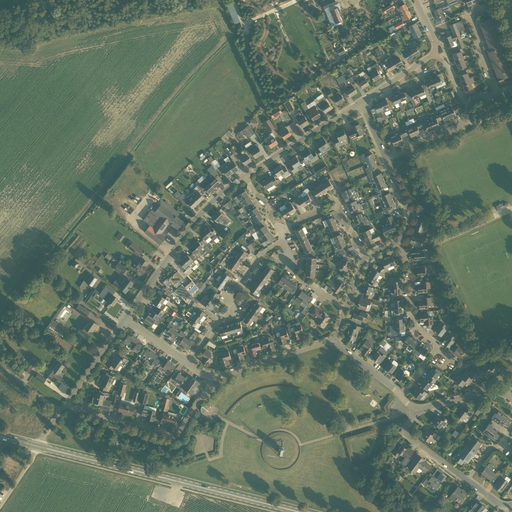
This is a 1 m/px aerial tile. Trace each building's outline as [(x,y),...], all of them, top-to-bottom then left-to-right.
[(331,14),(335,23),(344,20),(343,19),(339,8),(340,7),(338,3),(337,4),(335,0),(327,0),(322,2),(323,4),(328,15),(331,14)] [(400,14),(403,13),(408,10),(405,4),(404,1),(395,6),(400,14)] [(240,22),(233,3),(229,5),(236,23),(240,22)] [(386,13),(395,7),(393,4),(383,9),(386,13)] [(452,15),(450,8),(448,5),(447,5),(441,8),(434,11),(438,21),(445,19),(445,18),(452,15)] [(411,20),(409,18),(411,17),(408,10),(403,13),(400,14),(400,15),(403,21),(406,20),(407,22),(411,20)] [(483,27),(494,23),(492,18),(495,17),(494,15),(479,21),(480,23),(481,23),(483,27)] [(455,37),(460,36),(459,32),(461,31),(465,29),(461,21),(450,25),(454,34),(455,37)] [(412,32),(419,29),(416,23),(410,26),(409,24),(403,27),(405,31),(410,29),(412,32)] [(485,33),(496,29),(494,23),(483,27),(485,33)] [(411,40),(422,35),(419,29),(412,32),(413,36),(409,38),(411,40)] [(488,39),(499,35),(496,29),(485,33),(488,39)] [(457,44),(455,37),(454,34),(445,38),(448,47),(457,44)] [(490,46),(501,42),(499,35),(488,39),(490,46)] [(462,39),(460,36),(455,37),(457,44),(459,49),(471,45),(468,37),(462,39)] [(413,56),(420,52),(413,42),(410,44),(413,49),(410,51),(413,56)] [(490,53),(501,49),(500,48),(503,47),(501,42),(490,46),(492,51),(489,52),(490,53)] [(407,53),(404,48),(401,50),(407,60),(413,56),(410,51),(407,53)] [(492,60),(503,55),(501,49),(490,53),(492,60)] [(397,67),(403,63),(396,51),(393,53),(397,60),(393,61),(393,62),(397,67)] [(455,60),(463,56),(461,51),(453,54),(455,60)] [(495,66),(506,62),(503,55),(492,60),(495,66)] [(457,65),(465,61),(463,56),(455,60),(457,65)] [(390,71),(397,67),(393,62),(393,61),(390,57),(384,61),(390,71)] [(459,70),(467,67),(465,61),(457,65),(459,70)] [(497,72),(508,68),(506,62),(495,66),(497,72)] [(377,71),(377,70),(380,68),(377,63),(373,65),(370,67),(372,70),(369,72),(371,75),(374,81),(381,77),(377,71)] [(500,79),(511,74),(508,68),(497,72),(500,79)] [(351,69),(348,71),(351,77),(354,81),(355,83),(358,81),(354,75),(351,69)] [(366,73),(365,74),(360,77),(362,81),(359,83),(362,89),(369,84),(366,79),(369,77),(366,73)] [(439,77),(433,80),(436,87),(442,84),(441,84),(442,83),(445,82),(441,73),(438,75),(439,77)] [(461,81),(469,78),(467,73),(459,76),(461,81)] [(511,81),(511,74),(511,75),(511,74),(500,79),(500,80),(498,80),(500,85),(504,83),(504,84),(511,81)] [(343,75),(336,78),(339,84),(344,81),(346,80),(343,75)] [(351,83),(354,81),(351,77),(346,80),(344,81),(349,90),(347,91),(350,96),(357,92),(354,87),(351,83)] [(463,86),(471,83),(469,78),(461,81),(463,86)] [(428,92),(432,90),(432,89),(436,87),(433,80),(427,82),(428,84),(425,85),(425,84),(428,92)] [(465,91),(473,88),(471,83),(463,86),(465,91)] [(428,92),(425,84),(422,85),(423,88),(417,90),(420,96),(426,94),(429,101),(429,102),(432,101),(431,99),(429,94),(428,92)] [(420,96),(417,90),(411,93),(410,90),(407,92),(411,100),(414,109),(418,107),(417,105),(414,99),(420,96)] [(341,95),(338,91),(335,93),(338,97),(334,99),(338,105),(345,100),(341,95)] [(411,100),(407,92),(407,93),(405,94),(404,93),(398,95),(401,101),(406,99),(406,102),(411,100)] [(401,101),(398,95),(392,98),(391,95),(388,97),(392,105),(395,104),(398,103),(400,106),(402,105),(401,101)] [(328,103),(326,99),(324,96),(318,100),(317,98),(314,99),(317,105),(318,106),(321,105),(322,107),(322,108),(325,113),(332,108),(328,103)] [(380,102),(385,112),(386,115),(388,114),(391,113),(389,110),(393,109),(392,105),(388,97),(385,98),(386,100),(381,103),(381,102),(380,102)] [(289,112),(294,110),(289,100),(288,101),(284,103),(289,112)] [(309,119),(310,118),(304,109),(308,107),(305,102),(301,104),(309,119)] [(385,112),(380,102),(380,103),(378,104),(377,104),(376,104),(375,105),(378,113),(381,112),(383,117),(381,118),(380,117),(377,118),(378,122),(387,118),(386,115),(385,112)] [(457,111),(461,109),(458,102),(450,106),(449,104),(445,106),(450,118),(456,115),(454,111),(457,110),(457,111)] [(444,104),(435,108),(436,110),(438,114),(439,117),(442,116),(444,121),(450,118),(445,106),(444,104)] [(318,106),(317,105),(315,106),(314,106),(308,110),(311,114),(310,115),(314,120),(321,115),(318,110),(319,109),(318,106)] [(279,108),(270,113),(273,118),(282,113),(279,108)] [(305,117),(302,114),(301,112),(300,113),(301,115),(296,118),(302,128),(309,123),(305,117)] [(433,116),(434,119),(430,121),(434,129),(440,126),(437,121),(440,119),(439,117),(438,114),(436,115),(433,116)] [(425,120),(422,121),(420,122),(423,128),(424,127),(423,127),(426,126),(428,131),(434,129),(430,121),(429,117),(426,119),(425,120)] [(270,131),(275,128),(269,119),(264,122),(270,131)] [(416,135),(421,133),(419,129),(423,128),(420,122),(419,119),(414,121),(415,122),(411,124),(416,135)] [(351,139),(359,135),(363,133),(359,124),(353,127),(354,130),(348,133),(351,139)] [(416,135),(411,124),(406,126),(406,125),(402,126),(403,130),(406,137),(406,136),(410,134),(411,137),(416,135)] [(249,138),(253,135),(255,133),(249,125),(243,130),(249,138)] [(284,139),(291,134),(286,126),(279,131),(281,134),(284,139)] [(337,147),(345,143),(343,139),(347,137),(343,130),(336,133),(338,137),(334,139),(337,147)] [(399,132),(400,134),(396,136),(399,144),(404,142),(402,138),(406,136),(406,137),(403,130),(399,132)] [(394,132),(394,131),(386,135),(388,138),(386,139),(389,145),(393,143),(395,146),(399,144),(396,136),(394,132)] [(274,137),(272,134),(269,136),(270,136),(265,139),(264,140),(266,141),(267,142),(268,141),(271,147),(278,143),(274,137)] [(320,157),(327,152),(324,149),(329,146),(324,139),(319,141),(320,142),(317,144),(319,148),(316,150),(320,157)] [(252,144),(246,148),(249,153),(251,151),(256,158),(262,153),(258,147),(256,144),(253,145),(252,144)] [(231,158),(234,155),(233,154),(234,154),(228,147),(225,149),(231,158)] [(311,153),(309,149),(302,154),(306,160),(307,160),(310,158),(312,162),(319,158),(314,151),(311,153)] [(248,155),(246,152),(239,156),(237,153),(235,155),(238,160),(241,158),(245,165),(251,160),(248,155)] [(367,156),(366,153),(367,152),(360,155),(362,162),(365,161),(367,164),(375,160),(372,153),(367,156)] [(294,173),(299,170),(298,169),(303,166),(301,164),(297,157),(290,161),(293,165),(290,167),(294,173)] [(211,163),(212,165),(216,170),(221,166),(216,159),(214,160),(211,162),(211,163)] [(239,169),(233,160),(229,162),(229,161),(226,163),(228,166),(233,173),(234,172),(234,173),(236,171),(239,169)] [(368,175),(374,172),(373,169),(378,167),(375,160),(367,164),(368,167),(365,168),(368,175)] [(228,166),(226,163),(221,166),(221,168),(228,177),(231,174),(231,175),(233,173),(228,166)] [(205,178),(215,188),(221,182),(215,178),(214,177),(218,173),(216,170),(212,165),(207,169),(211,173),(205,178)] [(283,170),(280,165),(274,169),(278,176),(281,174),(283,177),(289,174),(285,167),(285,168),(283,170)] [(376,176),(374,172),(368,175),(369,177),(371,181),(374,180),(375,184),(384,180),(381,173),(376,176)] [(278,183),(273,176),(270,178),(270,177),(262,182),(266,189),(267,189),(269,191),(276,187),(275,185),(278,183)] [(215,188),(205,178),(201,182),(199,179),(195,183),(197,185),(198,185),(201,189),(203,187),(204,188),(209,193),(215,188)] [(330,190),(334,188),(330,182),(333,180),(331,178),(328,179),(329,180),(324,184),(328,190),(329,189),(330,190)] [(377,195),(383,192),(381,189),(387,186),(384,180),(375,184),(377,187),(374,188),(376,194),(377,195)] [(323,194),(327,192),(326,191),(328,190),(324,184),(318,187),(323,194)] [(200,192),(199,191),(201,189),(198,185),(197,185),(193,189),(198,194),(194,198),(199,203),(204,197),(200,192)] [(313,191),(312,190),(310,191),(311,194),(314,192),(317,197),(319,196),(319,197),(323,194),(318,187),(315,189),(313,191)] [(351,192),(350,188),(341,192),(344,199),(350,197),(351,200),(360,196),(357,191),(355,192),(354,191),(351,192)] [(307,205),(311,202),(310,201),(312,200),(309,196),(311,194),(310,191),(308,189),(306,191),(308,194),(302,197),(307,205)] [(178,191),(175,193),(173,194),(185,205),(187,202),(188,203),(193,208),(199,203),(194,198),(190,194),(187,198),(183,193),(181,195),(178,191)] [(237,199),(239,202),(249,196),(245,191),(236,197),(237,199)] [(384,195),(383,192),(377,195),(378,197),(380,201),(383,200),(384,203),(393,199),(390,193),(384,195)] [(244,211),(249,208),(247,205),(252,201),(249,196),(239,202),(243,207),(239,210),(241,213),(244,211)] [(303,207),(307,205),(302,197),(297,201),(296,200),(294,201),(295,204),(298,202),(301,207),(303,206),(303,207)] [(160,199),(152,210),(144,220),(150,225),(145,232),(160,244),(166,237),(165,236),(169,232),(164,228),(168,222),(178,230),(184,222),(177,217),(180,213),(160,199)] [(391,211),(390,209),(396,206),(393,199),(384,203),(386,207),(383,208),(386,214),(393,211),(391,211)] [(293,206),(295,204),(294,201),(291,203),(290,202),(285,205),(286,208),(291,215),(295,213),(294,211),(296,210),(293,206)] [(357,204),(355,201),(347,205),(350,211),(354,210),(355,213),(371,206),(369,202),(368,202),(360,205),(359,203),(357,204)] [(254,209),(252,206),(249,208),(244,211),(250,219),(260,213),(256,207),(254,209)] [(291,215),(286,208),(281,211),(280,210),(278,212),(279,214),(282,213),(285,217),(287,216),(287,217),(291,215)] [(229,221),(224,216),(225,216),(219,210),(212,217),(218,222),(221,219),(226,224),(229,221)] [(257,222),(263,218),(260,213),(250,219),(251,219),(254,224),(250,227),(252,230),(253,229),(254,228),(259,225),(257,222)] [(362,217),(361,213),(352,217),(355,224),(360,221),(362,224),(361,225),(370,221),(371,221),(369,216),(366,217),(365,215),(362,217)] [(328,219),(327,216),(324,217),(325,220),(326,220),(329,226),(336,222),(335,218),(333,219),(333,217),(328,219)] [(386,236),(390,234),(396,231),(393,224),(395,223),(391,216),(385,219),(388,226),(382,228),(386,236)] [(427,226),(429,221),(423,219),(422,221),(418,220),(414,230),(422,232),(424,225),(427,226)] [(331,235),(334,234),(333,231),(338,229),(337,227),(338,226),(336,222),(329,226),(331,231),(330,232),(331,235)] [(261,228),(259,225),(254,228),(253,229),(252,230),(250,231),(252,234),(255,232),(259,237),(268,231),(265,226),(261,228)] [(210,229),(208,227),(206,229),(205,228),(203,229),(210,237),(210,236),(214,241),(220,235),(212,227),(210,229)] [(313,250),(302,228),(296,231),(306,253),(310,252),(311,254),(316,254),(314,250),(313,250)] [(206,246),(209,244),(206,240),(210,237),(203,229),(201,231),(202,232),(200,234),(204,239),(202,241),(206,246)] [(372,235),(369,230),(362,233),(367,244),(374,241),(374,242),(380,239),(378,233),(372,235)] [(272,237),(268,231),(259,237),(257,239),(258,241),(263,238),(265,241),(262,243),(264,246),(271,242),(269,239),(272,237)] [(120,242),(125,236),(120,232),(115,238),(120,242)] [(335,236),(334,234),(331,235),(332,238),(334,237),(336,243),(344,240),(342,236),(341,236),(340,234),(335,236)] [(424,243),(426,237),(420,235),(419,238),(412,236),(410,243),(419,246),(421,242),(424,243)] [(242,237),(239,240),(244,246),(248,243),(242,237)] [(339,252),(342,251),(344,250),(343,247),(345,246),(345,244),(346,244),(344,240),(336,243),(339,249),(337,249),(334,251),(336,254),(338,253),(339,252)] [(132,243),(129,241),(126,245),(128,247),(138,255),(141,250),(132,243)] [(200,243),(198,241),(196,243),(195,241),(193,243),(192,243),(202,253),(208,248),(206,246),(202,241),(200,243)] [(196,260),(198,258),(202,254),(202,253),(192,243),(193,243),(191,245),(192,246),(190,248),(194,253),(191,255),(196,260)] [(246,259),(249,254),(242,249),(239,253),(246,259)] [(419,252),(419,249),(410,250),(411,256),(414,256),(415,260),(425,260),(424,252),(419,252)] [(243,263),(246,259),(239,253),(235,258),(243,263)] [(189,257),(187,254),(185,256),(184,255),(183,257),(182,257),(192,268),(196,264),(194,262),(196,260),(191,255),(189,257)] [(316,258),(316,254),(311,254),(311,257),(308,257),(306,275),(315,276),(317,258),(316,258)] [(394,259),(392,255),(387,257),(391,266),(394,265),(395,268),(402,264),(399,257),(394,259)] [(186,274),(192,268),(182,257),(181,259),(181,260),(179,262),(182,265),(180,267),(186,274)] [(350,261),(344,257),(342,260),(341,259),(336,266),(341,269),(342,268),(346,271),(350,266),(348,264),(350,261)] [(385,272),(389,270),(388,268),(391,266),(387,257),(381,260),(383,264),(379,266),(384,272),(385,272)] [(142,274),(145,269),(144,269),(148,263),(141,258),(138,261),(139,262),(135,268),(142,274)] [(239,267),(243,263),(235,258),(232,262),(239,267)] [(236,272),(239,267),(232,262),(229,267),(236,272)] [(122,275),(126,269),(118,263),(114,268),(122,275)] [(417,277),(426,276),(426,272),(429,272),(429,265),(422,265),(423,269),(417,269),(417,277)] [(271,275),(274,270),(268,266),(265,271),(271,275)] [(384,272),(379,266),(376,270),(372,268),(369,273),(378,278),(379,275),(382,277),(385,272),(384,272)] [(179,283),(184,278),(178,271),(169,279),(168,278),(163,282),(168,287),(172,283),(175,286),(177,289),(175,290),(188,305),(200,289),(195,284),(192,281),(185,287),(182,284),(181,285),(179,283)] [(267,280),(271,275),(265,271),(261,276),(267,280)] [(229,282),(232,278),(225,272),(222,277),(229,282)] [(376,287),(379,282),(376,280),(378,278),(369,273),(366,278),(370,280),(369,283),(376,287)] [(87,282),(93,286),(98,279),(93,275),(87,282)] [(263,285),(267,280),(261,276),(257,281),(263,285)] [(130,286),(133,283),(126,277),(122,282),(121,282),(120,282),(116,279),(112,285),(118,290),(119,288),(125,293),(128,289),(131,287),(130,286)] [(226,286),(229,282),(222,277),(218,281),(226,286)] [(283,286),(288,280),(283,277),(278,283),(283,286)] [(399,281),(399,278),(390,278),(391,285),(393,284),(394,288),(402,287),(402,281),(399,281)] [(336,285),(329,279),(325,284),(338,294),(345,285),(342,283),(339,281),(336,285)] [(288,290),(292,284),(288,280),(283,286),(288,290)] [(222,291),(226,286),(218,281),(215,286),(222,291)] [(260,290),(263,285),(257,281),(254,285),(260,290)] [(418,293),(427,292),(427,289),(430,288),(430,281),(423,282),(424,285),(418,285),(418,293)] [(293,293),(297,287),(292,284),(288,290),(293,293)] [(256,295),(260,290),(254,285),(250,290),(256,295)] [(372,287),(365,285),(363,288),(362,292),(367,293),(366,297),(371,299),(374,293),(375,293),(376,289),(375,288),(372,287)] [(391,298),(399,297),(398,294),(402,294),(402,287),(394,288),(394,291),(391,292),(391,298)] [(103,298),(108,292),(104,288),(98,295),(103,298)] [(216,303),(220,298),(218,297),(220,295),(214,290),(211,293),(208,291),(205,295),(209,297),(209,298),(216,303)] [(307,295),(302,291),(300,294),(297,292),(290,301),(292,303),(293,303),(295,300),(301,304),(307,295)] [(112,295),(109,292),(106,296),(110,298),(107,302),(104,306),(108,308),(111,304),(113,306),(118,299),(112,295)] [(162,296),(157,293),(154,297),(163,303),(165,305),(168,301),(169,301),(171,298),(164,294),(162,296)] [(305,315),(313,304),(311,302),(313,299),(307,295),(301,304),(305,307),(302,313),(305,315)] [(158,307),(157,309),(164,314),(166,315),(168,313),(167,312),(163,310),(167,305),(165,305),(163,303),(154,297),(155,298),(153,300),(154,300),(153,303),(158,307)] [(399,300),(399,297),(391,298),(391,303),(395,303),(395,307),(403,306),(403,300),(399,300)] [(419,309),(428,308),(428,305),(432,304),(431,297),(424,297),(424,301),(419,301),(419,309)] [(209,298),(203,305),(211,310),(215,305),(213,304),(214,302),(216,303),(209,298)] [(367,310),(368,310),(369,310),(369,309),(371,305),(370,305),(371,301),(360,298),(358,303),(360,304),(358,307),(367,310)] [(86,317),(89,312),(71,299),(68,303),(75,308),(75,309),(86,317)] [(199,311),(195,316),(203,322),(207,317),(204,316),(206,313),(204,312),(198,308),(200,306),(195,302),(192,305),(198,309),(197,310),(199,311)] [(259,311),(263,307),(260,305),(258,303),(256,302),(252,306),(259,311)] [(256,316),(259,311),(252,306),(249,311),(256,316)] [(323,313),(315,306),(310,313),(318,319),(316,322),(324,328),(327,324),(326,323),(330,318),(324,312),(323,313)] [(392,316),(400,316),(400,313),(404,313),(403,306),(395,307),(395,310),(392,311),(392,316)] [(151,309),(148,314),(159,321),(160,322),(163,317),(162,317),(164,314),(157,309),(155,312),(151,309)] [(203,322),(195,316),(188,311),(186,314),(193,319),(190,323),(191,324),(190,325),(192,327),(193,326),(195,327),(198,329),(201,324),(199,323),(201,321),(203,322)] [(253,320),(256,316),(249,311),(246,315),(253,320)] [(366,320),(368,315),(360,312),(359,315),(354,313),(352,320),(356,321),(355,322),(361,324),(362,318),(366,320)] [(429,317),(428,313),(426,314),(422,314),(420,314),(420,322),(426,321),(426,327),(428,328),(431,328),(432,326),(432,324),(433,324),(432,317),(429,317)] [(160,322),(159,321),(148,314),(146,316),(147,316),(144,321),(152,327),(154,323),(156,325),(156,324),(158,325),(160,322)] [(250,325),(253,320),(246,315),(243,320),(250,325)] [(400,319),(400,316),(392,316),(392,320),(393,322),(392,323),(392,325),(393,326),(396,326),(404,325),(404,318),(400,319)] [(69,331),(61,326),(52,320),(52,319),(46,328),(63,339),(69,331)] [(97,329),(99,326),(89,319),(80,332),(88,338),(93,331),(92,331),(94,328),(97,329)] [(169,339),(175,330),(178,326),(174,323),(171,321),(166,329),(168,330),(166,334),(168,335),(167,336),(169,338),(169,339)] [(441,337),(446,330),(444,328),(446,325),(441,321),(437,327),(439,329),(436,333),(441,337)] [(355,341),(360,327),(354,324),(352,328),(349,326),(348,330),(349,331),(346,338),(355,341)] [(294,340),(301,338),(300,332),(303,331),(301,325),(294,327),(290,328),(292,332),(291,332),(294,340)] [(393,330),(393,335),(401,335),(401,332),(405,332),(404,325),(396,326),(393,326),(392,326),(393,329),(393,330)] [(227,337),(227,334),(224,326),(219,328),(222,339),(227,337)] [(179,333),(175,330),(169,339),(173,342),(177,337),(179,338),(184,332),(181,331),(179,333)] [(279,345),(287,342),(285,337),(288,336),(286,330),(279,332),(277,333),(276,333),(276,335),(277,337),(279,345)] [(182,348),(189,340),(184,337),(186,334),(184,332),(179,338),(182,340),(178,345),(182,348)] [(455,341),(457,339),(457,338),(455,337),(454,337),(449,333),(445,338),(448,340),(445,344),(449,348),(455,341)] [(131,337),(128,334),(123,341),(127,344),(126,346),(126,347),(129,349),(136,338),(132,335),(131,337)] [(406,339),(405,338),(404,335),(396,338),(397,342),(401,340),(404,342),(408,346),(414,338),(412,336),(411,338),(409,336),(406,339)] [(278,348),(276,341),(275,341),(274,340),(273,338),(271,337),(269,337),(268,337),(269,338),(262,341),(264,347),(267,346),(269,351),(276,349),(276,348),(278,348)] [(137,353),(142,346),(138,343),(140,341),(136,338),(129,349),(131,351),(132,349),(137,353)] [(413,352),(418,346),(416,344),(418,343),(415,341),(416,340),(414,338),(408,346),(413,349),(411,351),(413,352)] [(188,350),(194,342),(189,339),(189,340),(182,348),(183,349),(183,348),(185,349),(186,348),(188,350)] [(460,357),(465,351),(462,348),(465,344),(460,339),(454,346),(457,348),(453,352),(460,357)] [(367,357),(373,350),(370,348),(372,345),(366,340),(362,345),(365,347),(361,352),(367,357)] [(251,357),(259,355),(257,349),(261,348),(259,342),(251,344),(249,345),(248,346),(248,348),(251,357)] [(429,349),(424,345),(421,348),(418,346),(413,352),(419,356),(421,353),(424,355),(429,349)] [(246,353),(243,347),(233,350),(237,362),(244,359),(242,354),(246,353)] [(149,352),(146,349),(141,356),(146,359),(142,364),(145,366),(154,353),(150,351),(149,352)] [(208,366),(213,359),(209,357),(212,354),(206,350),(202,355),(205,357),(201,362),(208,366)] [(379,365),(386,356),(378,350),(372,358),(375,360),(374,361),(379,365)] [(222,367),(229,364),(228,359),(231,358),(229,351),(222,354),(223,357),(219,358),(222,367)] [(155,368),(160,361),(156,358),(158,356),(154,353),(145,366),(148,368),(150,364),(155,368)] [(128,360),(120,355),(119,357),(116,356),(113,360),(120,365),(122,367),(126,362),(127,363),(128,360)] [(28,373),(31,369),(35,363),(30,359),(23,369),(28,373)] [(120,365),(113,360),(110,365),(107,363),(106,366),(112,370),(113,367),(117,370),(120,365)] [(392,362),(390,360),(383,368),(388,372),(389,371),(392,373),(397,367),(392,363),(392,362)] [(174,365),(168,361),(165,365),(162,363),(158,368),(168,375),(174,365)] [(59,373),(64,366),(58,362),(53,370),(53,369),(49,375),(58,382),(63,376),(59,373)] [(502,370),(492,362),(489,365),(487,363),(485,365),(495,373),(498,370),(500,373),(502,370)] [(495,373),(485,365),(483,367),(480,365),(478,367),(489,376),(491,373),(494,375),(495,373)] [(489,376),(478,367),(476,370),(473,368),(472,370),(482,379),(484,376),(487,378),(489,376)] [(441,371),(437,368),(435,371),(432,369),(430,372),(429,371),(427,373),(430,375),(428,378),(436,384),(439,379),(437,377),(441,371)] [(404,371),(402,369),(395,377),(400,381),(401,380),(404,382),(410,374),(410,372),(407,370),(405,370),(404,371)] [(482,379),(472,370),(470,373),(467,371),(465,373),(476,381),(478,378),(481,381),(482,379)] [(112,384),(115,378),(112,377),(113,375),(103,371),(102,373),(104,375),(102,380),(109,383),(112,384)] [(43,383),(46,380),(36,373),(34,377),(43,383)] [(185,378),(178,373),(175,377),(172,375),(168,381),(174,385),(177,382),(180,385),(178,388),(180,389),(181,387),(185,382),(183,380),(185,378)] [(476,381),(465,373),(463,376),(460,373),(458,376),(469,384),(471,381),(474,383),(476,381)] [(469,384),(458,376),(456,378),(454,376),(452,378),(462,387),(465,384),(467,386),(469,384)] [(185,382),(181,387),(183,388),(192,395),(200,383),(192,378),(188,384),(185,382)] [(426,380),(423,378),(421,380),(423,381),(421,384),(427,389),(430,386),(432,388),(435,384),(436,384),(428,378),(426,380)] [(106,391),(109,383),(102,380),(99,385),(100,385),(99,388),(106,391)] [(123,396),(126,385),(120,383),(117,395),(123,396)] [(429,394),(421,388),(419,390),(415,388),(414,390),(415,391),(413,394),(420,399),(422,396),(425,398),(429,394)] [(108,410),(111,401),(105,400),(106,396),(104,396),(104,395),(93,392),(91,402),(100,404),(99,408),(108,410)] [(146,404),(148,394),(141,392),(139,402),(146,404)] [(168,406),(170,399),(164,398),(163,404),(161,410),(167,412),(169,406),(168,406)] [(131,416),(134,406),(120,402),(118,411),(126,413),(126,414),(131,416)] [(211,407),(210,406),(209,405),(208,404),(206,404),(204,404),(203,405),(202,407),(201,408),(201,410),(202,412),(203,413),(206,409),(210,406),(210,407),(211,407)] [(465,411),(460,407),(458,410),(458,409),(455,413),(459,416),(458,417),(458,419),(460,420),(461,420),(462,419),(463,419),(465,416),(468,418),(472,412),(467,408),(465,411)] [(148,410),(142,409),(141,415),(145,416),(145,415),(146,416),(145,419),(153,421),(156,411),(148,409),(148,410)] [(510,420),(499,411),(498,412),(498,411),(497,412),(498,412),(492,420),(491,419),(490,421),(492,422),(497,426),(499,424),(501,425),(503,423),(506,425),(510,420)] [(177,417),(167,415),(167,413),(163,412),(160,423),(161,423),(162,418),(166,419),(165,422),(175,425),(177,417)] [(441,419),(437,416),(435,418),(434,418),(432,421),(439,427),(442,424),(445,426),(449,421),(443,417),(441,419)] [(32,434),(34,425),(15,420),(12,428),(32,434)] [(497,426),(492,422),(490,421),(492,422),(491,424),(490,423),(483,432),(495,440),(499,435),(496,433),(498,430),(496,429),(497,426)] [(430,433),(426,430),(424,432),(423,432),(421,435),(428,442),(431,438),(434,440),(438,435),(432,431),(430,433)] [(482,443),(473,437),(466,446),(476,454),(478,450),(477,449),(481,443),(482,444),(482,443)] [(407,449),(401,444),(398,448),(399,449),(398,450),(395,449),(392,453),(397,457),(400,454),(402,455),(407,459),(413,452),(408,447),(407,449)] [(476,454),(466,446),(461,453),(459,452),(454,459),(461,464),(464,460),(467,463),(468,462),(467,462),(472,456),(473,457),(476,454)] [(425,472),(430,466),(424,461),(425,460),(418,455),(408,468),(415,473),(417,471),(418,472),(420,472),(421,472),(422,471),(422,470),(425,472)] [(496,474),(491,471),(494,467),(493,466),(490,464),(489,464),(482,473),(491,480),(493,477),(496,479),(501,473),(498,471),(496,474)] [(442,474),(441,473),(441,472),(437,469),(429,479),(427,478),(422,484),(426,486),(427,484),(429,486),(430,485),(437,490),(440,485),(436,482),(438,479),(442,482),(447,476),(443,473),(442,474)] [(501,491),(508,482),(504,479),(506,477),(501,473),(496,479),(499,482),(495,487),(498,489),(501,491)] [(461,491),(458,488),(458,487),(454,491),(449,497),(453,500),(454,498),(460,503),(467,493),(463,489),(461,491)] [(479,503),(476,501),(470,509),(469,511),(468,511),(481,511),(486,506),(480,502),(479,503)]
